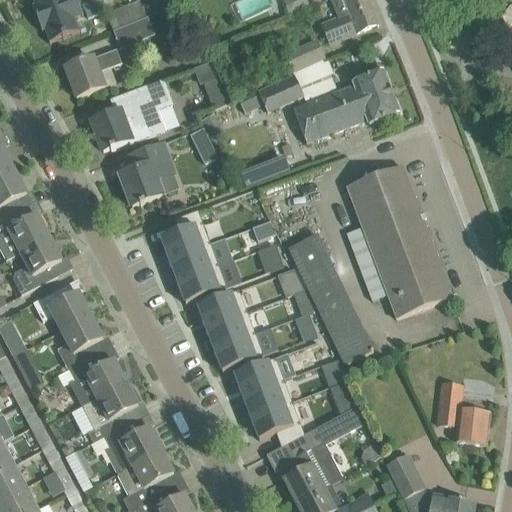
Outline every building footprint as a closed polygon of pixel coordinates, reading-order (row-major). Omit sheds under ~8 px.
[(32,0),(33,1),(34,1),(36,7),(35,8),(34,7),(32,8),(36,16),(40,26),(43,34),(44,34),(44,33),(46,32),(50,43),(49,43),(49,44),(50,46),(63,41),(68,40),(67,39),(71,37),(80,34),(80,33),(79,33),(79,32),(75,21),(82,18),(83,19),(84,18),(76,0),(32,0)] [(290,17),(308,11),(303,0),(284,0),(290,17)] [(341,13),(344,19),(323,28),(330,46),(378,27),(367,0),(334,0),(331,1),(337,15),(341,13)] [(113,33),(147,19),(141,3),(106,16),(113,33)] [(113,33),(121,52),(155,38),(147,19),(113,33)] [(294,76),(326,62),(318,42),(285,56),(294,76)] [(81,65),(66,71),(77,101),(105,90),(99,75),(122,66),(117,52),(94,61),(94,60),(85,64),(84,62),(80,63),(81,65)] [(210,65),(194,72),(198,81),(207,85),(217,81),(210,65)] [(384,73),(353,85),(355,89),(294,112),(307,146),(368,123),(370,127),(400,115),(384,73)] [(268,116),(281,111),(305,100),(295,77),(259,93),(260,96),(241,104),(246,116),(264,108),(268,116)] [(104,154),(111,152),(111,151),(112,153),(116,152),(116,150),(130,144),(131,147),(166,134),(159,113),(174,107),(164,81),(149,87),(110,102),(115,115),(92,124),(104,154)] [(208,138),(222,130),(215,117),(201,124),(204,129),(208,138)] [(193,134),(190,136),(196,149),(210,142),(208,138),(204,129),(196,133),(193,134)] [(136,158),(141,171),(121,178),(133,210),(140,207),(141,208),(145,207),(144,205),(163,198),(157,183),(173,177),(162,147),(127,160),(127,161),(136,158)] [(0,180),(15,173),(2,150),(0,151),(0,180)] [(363,231),(347,237),(373,304),(388,298),(397,322),(435,308),(453,301),(404,169),(348,191),(358,218),(363,231)] [(0,224),(23,212),(17,202),(27,197),(15,173),(0,180),(0,224)] [(0,224),(0,251),(7,264),(21,257),(50,241),(38,218),(28,223),(23,212),(0,224)] [(180,234),(161,241),(170,263),(211,247),(198,214),(176,222),(180,234)] [(272,224),(253,230),(258,244),(278,237),(272,224)] [(289,251),(298,269),(345,368),(374,354),(327,255),(318,237),(289,251)] [(28,269),(15,276),(14,284),(22,299),(58,280),(53,269),(62,264),(50,241),(21,257),(28,269)] [(211,247),(170,263),(178,285),(219,269),(211,247)] [(277,248),(261,254),(265,265),(281,259),(277,248)] [(219,269),(178,285),(186,307),(227,291),(219,269)] [(294,271),(278,277),(282,287),(299,281),(294,271)] [(79,296),(69,301),(64,290),(34,306),(44,325),(54,319),(62,334),(91,319),(79,296)] [(198,309),(206,331),(248,315),(239,293),(198,309)] [(305,293),(295,297),(300,311),(311,306),(305,293)] [(256,337),(248,315),(206,331),(215,353),(256,337)] [(304,319),(295,322),(303,344),(318,338),(310,316),(304,319)] [(62,334),(69,347),(58,353),(63,362),(69,373),(99,357),(94,347),(104,342),(91,319),(62,334)] [(0,327),(0,331),(10,357),(24,352),(12,323),(0,327)] [(256,337),(215,353),(223,375),(264,359),(256,337)] [(99,357),(69,373),(75,384),(71,387),(82,409),(126,386),(114,363),(105,368),(99,357)] [(0,372),(7,386),(19,380),(7,358),(0,361),(0,372)] [(276,361),(235,377),(243,399),(284,383),(276,361)] [(19,408),(31,402),(19,380),(7,386),(19,408)] [(284,383),(243,399),(251,421),(293,405),(284,383)] [(344,385),(331,391),(334,398),(347,393),(344,385)] [(82,409),(95,433),(89,437),(94,446),(105,441),(135,425),(129,414),(139,409),(126,386),(82,409)] [(444,387),(438,428),(458,430),(457,445),(486,449),(490,416),(465,413),(468,390),(444,387)] [(31,431),(42,425),(31,402),(19,408),(31,431)] [(293,405),(251,421),(260,443),(278,436),(283,449),(289,446),(305,438),(293,405)] [(303,471),(283,482),(296,506),(303,502),(332,487),(344,480),(326,447),(365,426),(356,410),(317,431),(305,438),(289,446),(303,471)] [(42,453),(54,447),(42,425),(31,431),(42,453)] [(106,453),(118,476),(162,453),(150,430),(140,435),(135,425),(105,441),(110,451),(106,453)] [(0,475),(15,468),(3,446),(0,447),(0,475)] [(54,475),(66,469),(54,447),(42,453),(54,475)] [(67,447),(62,450),(67,460),(78,454),(75,450),(67,447)] [(162,453),(118,476),(130,499),(124,502),(128,511),(131,511),(170,492),(164,481),(174,476),(162,453)] [(408,511),(474,511),(476,505),(456,501),(433,498),(428,496),(409,458),(387,469),(404,503),(408,511)] [(0,504),(26,490),(15,468),(0,475),(0,504)] [(66,498),(78,492),(66,469),(54,475),(66,498)] [(87,478),(78,483),(84,494),(93,489),(88,479),(87,478)] [(303,502),(296,506),(299,511),(366,511),(373,509),(367,497),(343,510),(332,487),(303,502)] [(93,489),(84,494),(90,504),(94,501),(95,494),(93,489)] [(37,511),(26,490),(0,504),(0,511),(37,511)] [(73,511),(88,511),(78,492),(66,498),(73,511)] [(170,492),(131,511),(192,511),(185,497),(175,503),(170,492)]
